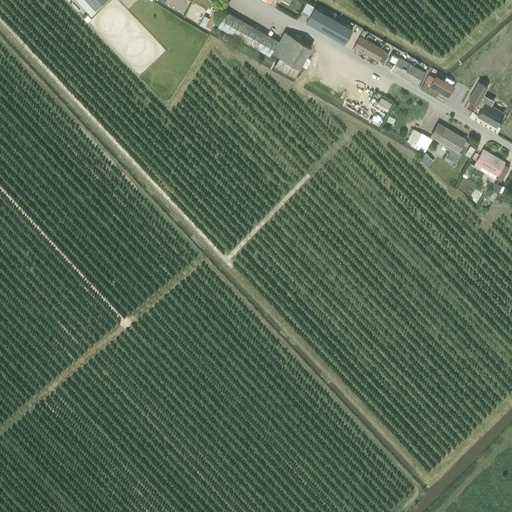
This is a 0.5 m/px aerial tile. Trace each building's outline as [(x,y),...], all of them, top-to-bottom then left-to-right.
[(86,0),(94,9),(103,0),(86,0)] [(306,22),(305,22),(343,44),(352,29),(314,7),(306,22)] [(204,16),(200,24),(211,30),(220,13),(214,9),(209,18),(204,16)] [(225,10),(217,25),(218,25),(269,54),(277,40),(225,10)] [(299,66),(311,46),(299,39),(294,36),(284,31),(273,51),(279,55),(299,66)] [(377,60),(378,59),(384,63),(389,53),(385,51),(385,52),(383,51),(384,49),(360,35),(353,46),(377,60)] [(295,75),(299,66),(279,55),(275,63),(295,75)] [(424,72),(398,57),(390,70),(417,85),(424,72)] [(434,78),(429,87),(438,93),(444,83),(434,78)] [(478,81),(468,99),(477,104),(478,102),(483,105),(477,115),(495,126),(503,112),(485,102),(488,97),(483,93),(487,86),(478,81)] [(381,96),(379,100),(389,106),(391,102),(381,96)] [(465,139),(445,126),(438,122),(430,134),(438,139),(443,142),(442,145),(450,149),(451,147),(458,151),(465,139)] [(413,128),(407,140),(410,142),(409,143),(414,146),(421,132),(413,128)] [(431,138),(421,132),(414,146),(424,151),(431,138)] [(503,163),(504,161),(483,149),(476,161),(476,162),(475,164),(474,165),(488,173),(490,169),(497,174),(503,163)] [(422,157),(421,158),(428,165),(428,164),(432,161),(425,154),(422,157)] [(474,165),(475,164),(469,161),(463,172),(468,175),(474,165)] [(498,174),(496,177),(501,180),(509,166),(503,163),(497,174),(498,174)] [(498,192),(502,185),(496,182),(492,189),(498,192)]
